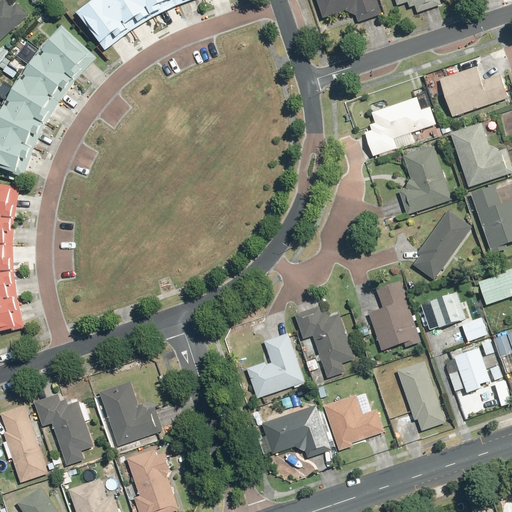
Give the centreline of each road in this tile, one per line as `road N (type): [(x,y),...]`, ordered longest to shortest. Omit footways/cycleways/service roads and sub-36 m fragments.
road 1 (residential): [(281,6),(162,48),(116,83),(69,145),(43,243),(65,351)]
road 2 (tertiary): [(314,511),(511,444)]
road 3 (residential): [(307,79),(500,15)]
road 4 (residential): [(270,253),(307,192),(315,143),(307,79)]
road 5 (residential): [(304,283),(326,257),(355,182),(344,139)]
road 6 (residential): [(218,433),(179,315)]
